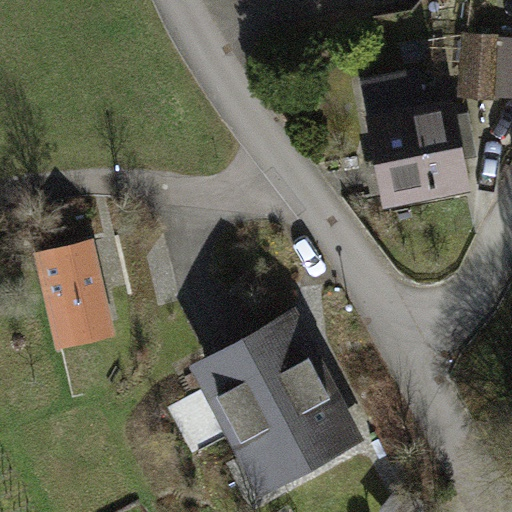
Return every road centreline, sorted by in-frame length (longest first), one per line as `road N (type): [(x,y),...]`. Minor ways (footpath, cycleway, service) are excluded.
road 1 (residential): [(0,193),(52,170),(206,199),(291,173)]
road 2 (residential): [(411,352),(291,173)]
road 3 (residential): [(291,173),(214,74),(176,0)]
road 4 (residential): [(500,511),(411,352)]
road 5 (residential): [(511,237),(411,352)]
